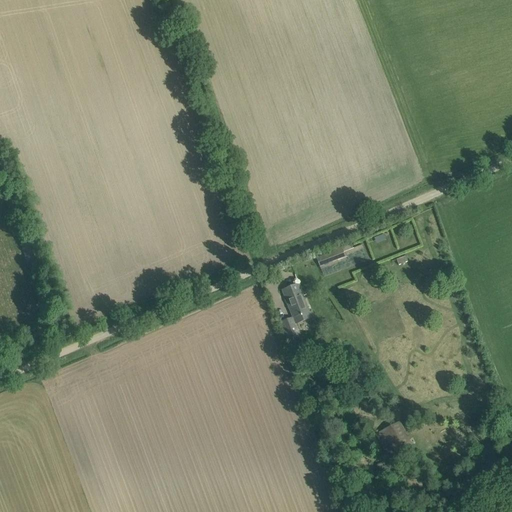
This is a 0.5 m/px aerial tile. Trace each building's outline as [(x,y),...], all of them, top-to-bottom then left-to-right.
[(33,244),(21,248),(27,265),(39,260),(33,244)] [(320,266),(345,256),(342,249),(317,258),(320,266)] [(406,256),(397,260),(399,266),(408,262),(406,256)] [(301,288),(299,284),(283,291),(293,318),(281,323),(288,340),(300,335),(296,324),(314,317),(312,311),(309,312),(303,296),(306,295),(307,293),(307,291),(306,289),(305,288),(303,287),(301,288)] [(400,422),(396,424),(376,435),(389,459),(413,446),(400,422)]
